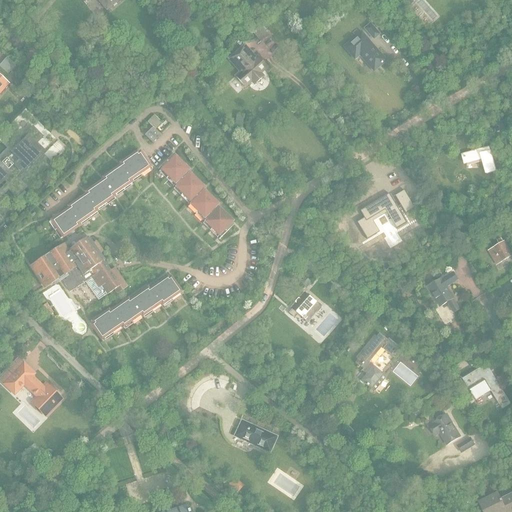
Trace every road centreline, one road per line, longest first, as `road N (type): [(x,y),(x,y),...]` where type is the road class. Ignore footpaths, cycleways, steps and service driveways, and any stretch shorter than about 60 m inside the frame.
road 1 (residential): [(295,203),(286,200),(252,220),(159,109),(142,114),(86,163),(75,191)]
road 2 (residential): [(295,203),(313,184),(511,64)]
road 3 (residential): [(394,511),(206,351)]
road 4 (residential): [(206,351),(264,299),(295,203)]
road 5 (unclassified): [(122,418),(0,294)]
road 6 (residential): [(7,511),(122,418)]
road 7 (unclassified): [(227,511),(122,418)]
